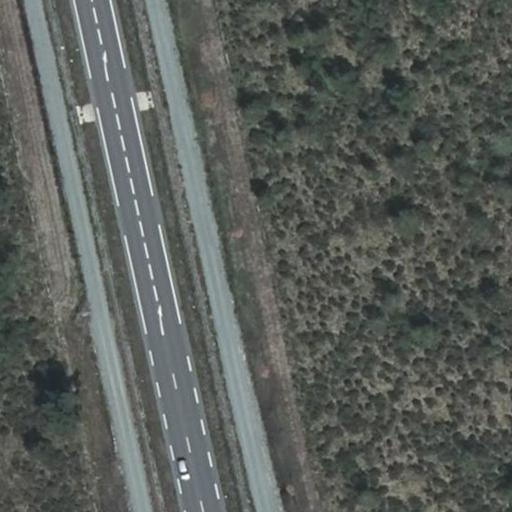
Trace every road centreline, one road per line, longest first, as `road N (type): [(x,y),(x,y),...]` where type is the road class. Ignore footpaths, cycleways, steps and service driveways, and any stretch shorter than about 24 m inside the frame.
road 1 (track): [(155,0),(269,511)]
road 2 (track): [(143,511),(32,0)]
road 3 (primary): [(203,511),(93,0)]
